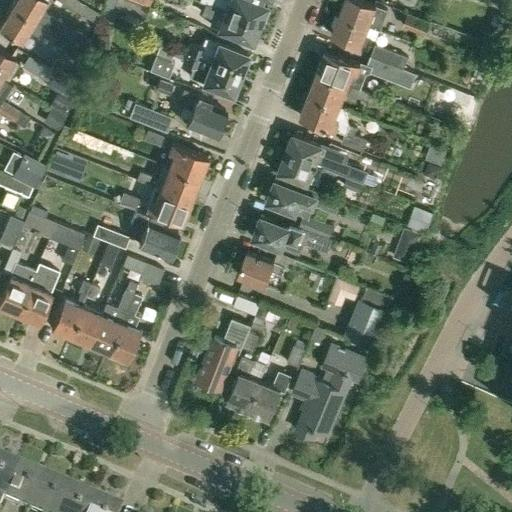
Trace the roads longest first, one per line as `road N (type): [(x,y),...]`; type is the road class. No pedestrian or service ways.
road 1 (residential): [(131,438),(302,0)]
road 2 (residential): [(363,511),(439,358),(511,242)]
road 3 (tertiary): [(308,511),(131,438)]
road 4 (tertiary): [(131,438),(10,387)]
